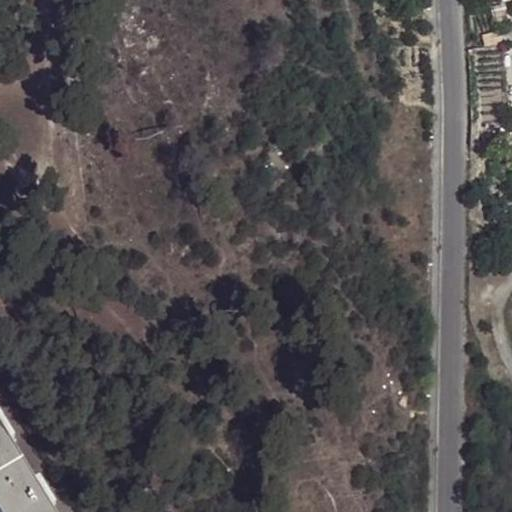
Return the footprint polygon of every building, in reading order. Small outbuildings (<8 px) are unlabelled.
[(511,35),(503,35),(503,45),(511,44),(511,35)] [(511,134),(503,134),(503,154),(511,154),(511,134)] [(0,428),(11,446),(15,444),(0,418),(0,428)] [(0,487),(19,459),(11,446),(0,428),(0,487)] [(50,511),(36,486),(19,459),(0,487),(0,511),(50,511)] [(41,483),(36,486),(50,511),(54,511),(56,511),(41,483)]
